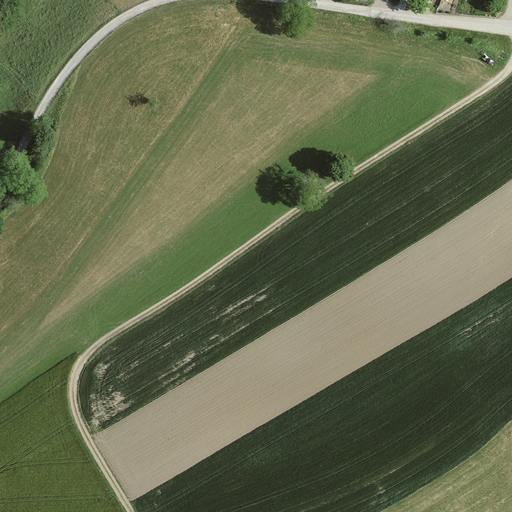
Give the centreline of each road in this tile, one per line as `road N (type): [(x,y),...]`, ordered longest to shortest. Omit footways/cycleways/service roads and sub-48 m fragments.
road 1 (track): [(511,60),(499,78),(82,359),(75,408),(132,511)]
road 2 (track): [(165,0),(130,13),(90,44),(0,175)]
